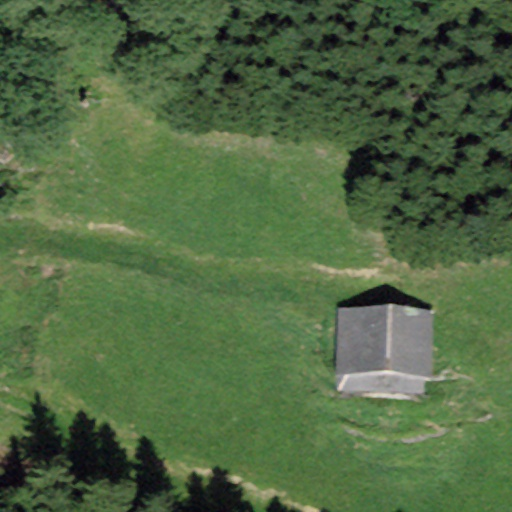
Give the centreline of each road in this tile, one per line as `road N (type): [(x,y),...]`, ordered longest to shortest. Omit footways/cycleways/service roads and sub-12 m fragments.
road 1 (track): [(328,304),(67,248),(0,248)]
road 2 (track): [(0,383),(260,511)]
